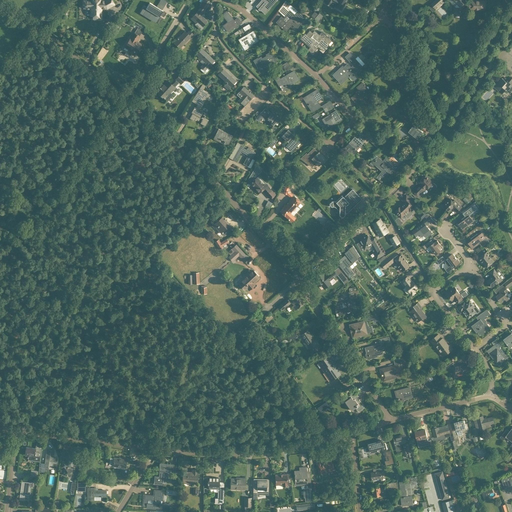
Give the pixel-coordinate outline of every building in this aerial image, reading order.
[(83,1),(83,7),(83,8),(87,8),(89,8),(90,8),(91,8),(91,16),(93,17),(93,19),(100,19),(100,18),(101,18),(101,14),(100,14),(100,7),(106,7),(107,8),(114,4),(111,0),(105,0),(105,1),(101,0),(91,0),(92,1),(83,1)] [(208,22),(205,20),(201,16),(209,2),(205,0),(203,0),(200,6),(201,7),(197,12),(191,19),(196,24),(198,22),(201,25),(203,27),(208,22)] [(261,0),(256,7),(259,9),(258,9),(260,11),(261,9),(265,13),(265,14),(270,9),(270,8),(269,9),(268,8),(275,1),(275,0),(274,1),(273,0),(261,0)] [(334,6),(341,10),(346,0),(326,0),(324,3),(325,3),(326,0),(332,3),(335,5),(334,6)] [(443,0),(435,0),(431,4),(436,10),(445,2),(443,0)] [(455,7),(456,8),(454,7),(454,14),(463,14),(463,8),(461,8),(460,6),(466,0),(452,0),(457,5),(455,7)] [(303,17),(297,12),(286,1),(285,3),(281,7),(289,13),(286,16),(283,20),(283,19),(281,17),(279,19),(280,19),(276,23),(286,31),(292,24),(296,29),(298,26),(301,23),(302,22),(300,20),(303,17)] [(150,3),(143,13),(156,21),(163,11),(150,3)] [(224,26),(225,28),(228,32),(234,27),(235,28),(241,22),(238,18),(234,21),(226,12),(222,15),(228,22),(224,26)] [(399,22),(390,28),(397,39),(406,33),(399,22)] [(194,35),(193,34),(189,31),(187,33),(185,31),(178,39),(177,38),(177,39),(178,39),(175,42),(181,47),(190,37),(191,38),(194,35)] [(308,50),(312,53),(320,44),(324,48),(324,49),(325,49),(328,45),(328,44),(331,41),(322,32),(319,35),(314,31),(312,33),(310,31),(306,35),(305,34),(300,39),(305,43),(306,43),(311,47),(308,50)] [(246,37),(240,41),(242,44),(243,44),(246,49),(250,46),(249,44),(251,43),(252,44),(258,40),(253,32),(245,36),(246,37)] [(125,46),(123,49),(127,51),(129,48),(136,53),(141,45),(136,41),(139,37),(134,33),(131,38),(130,38),(125,46)] [(348,46),(359,36),(356,33),(345,43),(348,46)] [(209,67),(209,66),(214,61),(202,49),(196,54),(199,56),(197,58),(201,61),(202,59),(205,62),(204,63),(201,67),(202,68),(200,69),(201,70),(204,74),(205,74),(209,70),(209,69),(207,68),(208,66),(209,67)] [(277,62),(274,56),(275,55),(273,51),(266,55),(267,56),(265,58),(265,59),(259,62),(257,59),(254,61),(258,68),(262,65),(265,70),(269,68),(268,66),(271,64),(271,65),(277,62)] [(361,66),(355,59),(349,53),(345,56),(353,66),(351,68),(347,64),(341,70),(340,69),(333,75),(341,83),(349,75),(354,80),(357,77),(354,73),(361,66)] [(226,83),(226,84),(224,86),(228,89),(236,81),(223,69),(218,75),(226,83)] [(276,79),(279,86),(282,91),(291,86),(290,84),(292,82),(293,83),(298,80),(293,71),(286,76),(286,77),(280,80),(279,78),(276,79)] [(162,97),(164,99),(167,101),(173,95),(170,92),(179,83),(181,84),(185,79),(180,75),(176,79),(177,80),(172,85),(167,81),(160,88),(160,87),(159,88),(160,89),(157,92),(159,94),(159,95),(162,97)] [(502,78),(494,87),(500,92),(503,88),(505,90),(507,91),(509,90),(511,92),(511,84),(509,81),(507,80),(506,82),(502,78)] [(369,92),(362,82),(356,87),(358,89),(355,92),(356,93),(351,97),(354,101),(357,105),(363,99),(367,104),(370,102),(373,99),(374,98),(369,92)] [(238,101),(245,106),(253,96),(243,87),(239,92),(243,95),(238,101)] [(205,126),(208,120),(204,118),(204,117),(204,118),(205,116),(206,114),(204,113),(200,110),(206,100),(207,100),(210,95),(199,89),(191,101),(197,105),(195,108),(194,107),(193,109),(194,109),(192,112),(192,111),(191,113),(192,113),(189,119),(194,121),(197,116),(202,119),(200,123),(205,126)] [(311,112),(320,107),(318,104),(316,102),(322,98),(317,90),(303,98),(306,103),(307,102),(310,107),(309,107),(309,108),(310,107),(312,111),(311,112)] [(246,109),(244,111),(246,112),(245,113),(249,117),(264,102),(261,99),(260,100),(258,98),(255,101),(254,101),(251,104),(252,104),(250,106),(249,105),(246,109)] [(264,121),(266,119),(270,122),(269,124),(272,127),(279,119),(271,112),(270,113),(268,111),(265,108),(255,119),(258,121),(261,119),(261,118),(264,121)] [(403,118),(407,121),(412,114),(405,109),(403,112),(406,114),(403,118)] [(326,123),(329,128),(333,126),(332,124),(334,122),(335,123),(341,120),(336,111),(328,116),(329,117),(326,118),(323,120),(325,124),(326,123)] [(410,129),(408,132),(411,134),(412,133),(418,138),(423,132),(420,130),(421,127),(422,128),(424,126),(420,122),(417,120),(415,123),(417,124),(416,126),(414,125),(411,129),(411,128),(410,129)] [(291,136),(293,135),(285,127),(279,134),(287,141),(289,142),(286,146),(292,151),(300,143),(294,137),(293,138),(291,136)] [(218,129),(213,138),(219,142),(220,139),(222,140),(224,141),(223,144),(227,146),(232,136),(218,129)] [(363,144),(362,143),(365,139),(366,138),(368,140),(371,137),(367,134),(364,131),(361,134),(357,139),(355,137),(354,139),(353,138),(350,141),(351,142),(349,144),(349,143),(345,148),(353,155),(357,151),(360,148),(361,147),(360,146),(362,144),(363,144)] [(243,164),(247,167),(255,153),(250,150),(251,150),(248,148),(249,147),(248,147),(247,148),(241,144),(232,159),(236,161),(241,152),(248,155),(243,164)] [(326,159),(320,153),(319,152),(318,152),(314,148),(307,154),(306,153),(302,156),(300,159),(312,167),(316,164),(318,166),(322,163),(326,159)] [(376,156),(377,157),(374,160),(369,164),(372,167),(376,164),(383,171),(376,178),(377,178),(382,182),(382,181),(389,173),(392,175),(393,175),(392,175),(399,168),(394,163),(395,163),(395,162),(393,164),(386,158),(382,161),(376,156)] [(256,165),(248,179),(250,181),(252,180),(253,181),(250,184),(255,190),(258,194),(262,190),(270,199),(275,195),(267,185),(265,183),(263,185),(256,178),(255,179),(253,178),(262,171),(256,165)] [(433,184),(430,180),(426,176),(420,183),(421,184),(414,191),(419,196),(426,189),(427,190),(433,184)] [(286,184),(284,194),(287,194),(290,197),(291,195),(292,195),(288,191),(289,184),(287,183),(286,184)] [(331,201),(329,203),(329,204),(331,207),(335,207),(339,211),(339,215),(341,217),(342,217),(345,215),(345,212),(346,210),(348,212),(354,206),(350,202),(357,195),(352,189),(353,190),(348,194),(348,193),(348,194),(344,198),(342,196),(336,202),(335,201),(331,201)] [(401,206),(395,212),(401,218),(405,215),(408,218),(412,214),(411,212),(415,208),(413,207),(416,204),(412,200),(413,198),(410,194),(408,196),(407,195),(402,200),(405,203),(401,207),(401,206)] [(283,209),(280,212),(285,216),(291,222),(295,218),(290,213),(296,205),(297,206),(300,202),(297,199),(297,198),(295,196),(294,197),(294,196),(293,196),(292,196),(293,196),(291,198),(289,200),(290,201),(286,205),(285,205),(282,208),(283,209)] [(449,212),(452,208),(457,213),(462,207),(455,200),(453,202),(450,198),(443,205),(449,212)] [(462,224),(464,228),(473,221),(469,215),(479,208),(475,202),(461,213),(463,216),(464,215),(465,216),(463,218),(457,222),(460,226),(462,224)] [(423,209),(419,212),(421,213),(418,216),(421,219),(427,214),(423,209)] [(423,222),(412,230),(413,231),(413,230),(416,235),(420,232),(422,236),(426,233),(427,235),(432,232),(429,229),(428,230),(427,227),(425,225),(433,220),(430,216),(430,215),(422,222),(423,222)] [(221,217),(218,220),(212,225),(215,229),(216,228),(221,234),(226,229),(228,232),(233,228),(230,225),(229,225),(221,217)] [(375,228),(380,237),(388,232),(385,226),(384,226),(380,219),(377,221),(377,220),(374,222),(374,223),(373,223),(376,227),(375,228)] [(472,237),(467,241),(470,245),(471,244),(474,247),(479,243),(482,247),(486,244),(483,240),(481,237),(484,235),(480,230),(485,227),(482,223),(471,231),(475,236),(472,237)] [(364,236),(360,238),(362,242),(361,243),(365,250),(370,247),(368,245),(371,243),(372,245),(376,251),(377,253),(378,253),(378,257),(379,257),(379,258),(385,254),(380,246),(375,237),(371,240),(368,235),(364,237),(364,236)] [(394,246),(399,243),(396,236),(390,239),(394,246)] [(214,242),(219,250),(223,247),(222,246),(229,242),(227,239),(220,242),(219,239),(214,242)] [(442,246),(441,245),(441,246),(437,241),(435,243),(434,242),(432,244),(430,241),(432,239),(423,246),(425,249),(429,246),(436,255),(441,251),(441,252),(442,252),(442,251),(443,250),(443,249),(443,248),(443,247),(442,246)] [(230,255),(228,257),(232,262),(234,260),(239,256),(244,262),(249,258),(246,255),(246,256),(236,245),(232,248),(235,251),(230,255)] [(349,251),(336,262),(337,261),(340,264),(339,265),(349,278),(353,275),(353,274),(352,274),(353,275),(352,276),(348,271),(350,270),(349,268),(347,266),(357,258),(357,259),(360,257),(353,246),(349,249),(351,250),(349,252),(349,251)] [(491,258),(486,253),(482,256),(478,259),(481,263),(482,262),(486,268),(490,265),(495,261),(494,261),(496,260),(494,256),(492,258),(491,258)] [(456,260),(453,255),(452,254),(445,260),(443,256),(437,261),(439,264),(445,260),(445,262),(446,263),(445,264),(444,268),(448,272),(453,268),(459,263),(457,259),(456,260)] [(380,263),(372,269),(373,271),(378,267),(382,264),(383,266),(385,269),(391,264),(395,261),(391,256),(390,255),(387,258),(382,261),(380,263)] [(398,258),(396,259),(396,260),(397,259),(399,262),(397,264),(402,271),(405,269),(409,266),(407,264),(408,263),(402,255),(398,258)] [(321,273),(316,277),(324,288),(329,285),(330,284),(328,281),(337,274),(338,276),(342,273),(345,277),(341,280),(345,284),(349,281),(338,268),(334,271),(333,269),(324,276),(321,273)] [(246,276),(238,283),(244,290),(246,288),(248,290),(255,284),(254,283),(259,278),(252,270),(246,276)] [(494,270),(493,270),(489,273),(492,277),(487,281),(491,288),(497,283),(498,284),(502,281),(494,270)] [(410,293),(412,295),(415,293),(414,290),(418,287),(413,281),(412,282),(408,276),(402,281),(406,286),(406,287),(410,293)] [(507,289),(506,288),(511,284),(511,277),(496,289),(500,293),(495,296),(500,302),(504,299),(506,301),(509,299),(508,296),(504,291),(507,289)] [(447,293),(451,299),(452,300),(454,299),(457,303),(468,295),(465,291),(460,295),(459,295),(460,294),(455,287),(447,293)] [(348,292),(350,300),(359,297),(358,290),(348,292)] [(304,303),(296,293),(295,292),(289,297),(290,298),(287,300),(279,306),(282,310),(290,304),(292,302),(294,306),(292,307),(295,310),(304,303)] [(377,303),(375,305),(377,307),(384,302),(382,299),(380,301),(379,301),(377,302),(377,303)] [(336,304),(335,304),(337,309),(336,309),(337,316),(344,314),(344,312),(347,312),(352,310),(357,309),(355,300),(350,301),(342,303),(343,304),(336,305),(336,304)] [(476,306),(475,307),(470,300),(465,304),(464,303),(457,308),(460,313),(462,311),(468,319),(476,313),(477,314),(480,311),(476,306)] [(410,311),(412,315),(414,314),(419,321),(422,319),(423,319),(427,317),(422,310),(421,311),(419,308),(421,307),(418,302),(413,306),(414,308),(410,311)] [(477,321),(471,326),(476,333),(478,332),(479,335),(481,334),(481,335),(485,332),(484,331),(489,328),(485,323),(487,322),(484,319),(490,314),(487,310),(487,309),(480,315),(482,318),(478,320),(477,321)] [(364,323),(364,321),(350,325),(351,329),(350,329),(351,333),(352,333),(353,338),(367,334),(367,333),(369,333),(367,322),(364,323)] [(308,330),(300,335),(312,353),(321,347),(313,335),(312,336),(308,330)] [(511,333),(503,339),(506,343),(509,348),(511,346),(511,333)] [(432,339),(431,340),(434,344),(436,343),(445,355),(453,349),(449,345),(448,346),(443,338),(441,339),(438,335),(432,339)] [(500,353),(504,350),(502,346),(498,342),(486,351),(492,357),(493,356),(497,361),(498,363),(500,362),(499,360),(503,357),(500,353)] [(368,359),(374,358),(378,357),(377,355),(383,354),(382,354),(381,348),(380,344),(375,346),(366,348),(367,353),(366,353),(366,355),(366,358),(368,359)] [(404,355),(409,362),(412,359),(409,356),(412,354),(409,351),(404,355)] [(332,380),(335,378),(340,374),(338,370),(338,371),(332,363),(335,361),(330,355),(319,363),(323,369),(324,369),(332,380)] [(390,367),(381,369),(383,380),(402,375),(400,367),(402,366),(401,361),(404,361),(403,358),(394,361),(395,365),(390,367)] [(451,360),(444,366),(446,368),(453,363),(451,360)] [(466,364),(463,365),(455,367),(457,374),(468,372),(466,364)] [(427,387),(430,384),(423,377),(420,380),(427,387)] [(398,402),(404,401),(403,398),(412,396),(412,397),(410,387),(395,391),(397,397),(398,397),(399,398),(398,398),(399,401),(398,402)] [(348,399),(345,401),(350,408),(352,410),(355,408),(358,412),(365,408),(359,399),(358,400),(357,398),(358,397),(359,396),(356,391),(350,395),(347,397),(348,399)] [(326,401),(317,407),(320,412),(329,406),(326,401)] [(485,425),(494,423),(493,417),(484,419),(483,416),(477,417),(478,423),(475,424),(476,429),(472,429),(474,435),(478,435),(477,431),(483,430),(482,426),(485,425)] [(454,423),(450,424),(452,430),(456,446),(461,445),(458,436),(463,435),(462,433),(469,431),(468,428),(467,423),(465,424),(464,421),(462,421),(459,422),(454,423)] [(433,429),(432,429),(434,437),(432,438),(433,442),(441,440),(441,438),(450,435),(448,425),(440,427),(438,428),(438,427),(437,428),(436,427),(435,427),(434,427),(433,428),(433,429)] [(507,429),(503,434),(511,440),(511,443),(511,444),(511,428),(510,432),(507,429)] [(425,429),(415,432),(417,441),(421,440),(421,443),(428,441),(429,446),(432,445),(431,440),(428,441),(425,429)] [(403,435),(393,438),(395,445),(395,446),(403,444),(404,450),(406,457),(410,456),(413,456),(411,445),(410,445),(407,446),(406,445),(406,442),(405,441),(404,441),(403,435)] [(382,440),(368,444),(370,450),(375,449),(382,447),(383,450),(387,449),(386,443),(385,442),(383,443),(382,440)] [(26,447),(25,454),(28,455),(29,455),(29,457),(32,461),(40,462),(41,452),(38,452),(39,449),(26,447)] [(45,465),(40,464),(39,471),(44,472),(44,471),(48,471),(49,467),(56,468),(57,459),(53,458),(54,451),(47,450),(45,465)] [(389,460),(385,461),(386,465),(394,463),(391,450),(385,452),(386,456),(388,456),(389,460)] [(77,454),(67,452),(65,462),(63,461),(62,467),(64,467),(63,475),(73,476),(74,469),(70,468),(71,458),(76,459),(75,462),(80,463),(81,456),(76,455),(77,454)] [(113,466),(126,468),(127,460),(114,458),(110,458),(109,465),(113,466)] [(329,462),(323,464),(321,458),(315,459),(318,471),(320,470),(321,474),(334,471),(331,460),(329,461),(329,462)] [(155,481),(154,484),(162,485),(162,482),(164,482),(165,482),(166,476),(167,476),(168,472),(165,472),(165,470),(173,471),(174,465),(160,464),(160,469),(159,477),(155,477),(155,481)] [(295,480),(294,480),(294,486),(302,485),(302,484),(307,483),(307,488),(304,488),(305,501),(312,501),(310,483),(311,483),(311,482),(310,468),(306,468),(306,467),(302,468),(302,470),(294,471),(295,480)] [(372,473),(371,473),(372,479),(373,479),(380,478),(380,481),(382,480),(382,478),(382,476),(383,476),(383,472),(381,472),(383,471),(386,471),(386,467),(379,468),(379,472),(372,473)] [(183,472),(183,484),(198,484),(198,473),(198,470),(192,470),(192,474),(190,474),(190,472),(183,472)] [(291,486),(291,479),(291,474),(275,475),(275,485),(276,485),(276,489),(283,488),(282,487),(288,486),(291,486)] [(511,485),(511,474),(500,478),(504,489),(511,485)] [(208,483),(207,484),(208,484),(208,488),(218,489),(218,498),(220,498),(220,503),(219,504),(223,504),(224,486),(219,486),(219,478),(218,478),(216,478),(215,478),(213,477),(213,478),(211,478),(211,477),(209,477),(209,478),(208,478),(208,483)] [(404,482),(399,482),(400,488),(401,497),(402,505),(413,504),(413,501),(412,496),(411,496),(410,489),(417,488),(416,477),(409,478),(409,481),(404,482)] [(231,484),(231,490),(245,490),(245,478),(241,478),(241,479),(231,479),(231,484)] [(253,479),(253,500),(253,498),(257,498),(257,499),(257,497),(257,493),(264,493),(265,494),(268,495),(269,495),(269,481),(263,481),(263,480),(261,480),(261,479),(258,479),(258,480),(253,479)] [(19,500),(24,501),(25,493),(30,494),(31,482),(29,482),(22,481),(19,500)] [(398,491),(397,483),(397,482),(396,482),(387,483),(388,489),(395,488),(395,491),(398,491)] [(77,491),(85,491),(86,483),(77,483),(77,491)] [(384,487),(383,487),(380,488),(380,487),(373,488),(374,496),(381,495),(381,497),(386,496),(384,487)] [(87,500),(94,500),(94,496),(106,496),(106,490),(95,490),(95,488),(88,488),(87,500)] [(160,500),(162,500),(163,500),(164,490),(154,489),(153,495),(143,494),(142,506),(147,507),(146,508),(151,509),(154,509),(169,510),(170,504),(160,503),(160,500)] [(480,507),(475,495),(470,497),(473,506),(472,506),(473,510),(480,507)] [(252,498),(244,497),(243,506),(245,506),(244,511),(251,511),(251,507),(252,498)] [(454,511),(451,499),(441,502),(444,511),(454,511)]
